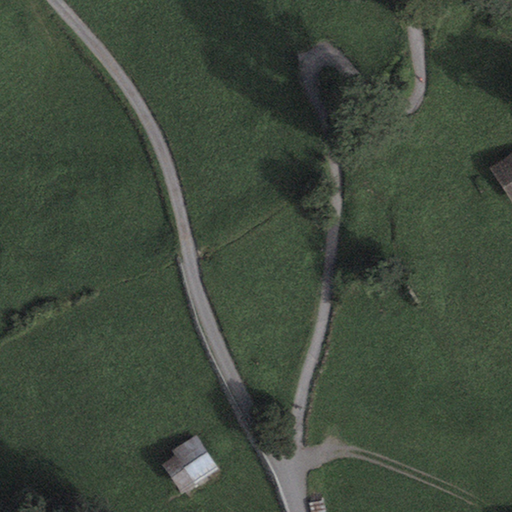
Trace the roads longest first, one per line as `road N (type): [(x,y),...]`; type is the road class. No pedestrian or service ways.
road 1 (track): [(294,511),(287,490),(319,344),(336,182),(308,61),(340,55),(375,92),(410,109),(422,94),(419,0)]
road 2 (track): [(287,490),(199,303),(161,136),(53,0)]
